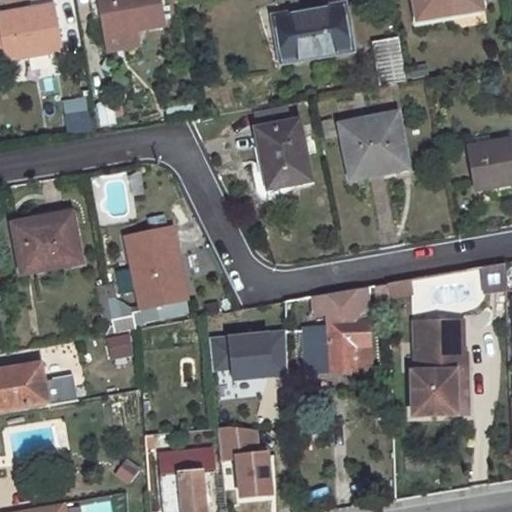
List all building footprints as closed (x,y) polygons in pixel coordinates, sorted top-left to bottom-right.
[(162,0),(97,0),(105,38),(137,32),(168,27),(162,0)] [(480,0),(416,0),(420,20),(482,9),(480,0)] [(55,4),(0,13),(0,31),(6,64),(65,52),(55,4)] [(343,6),(291,15),(299,59),(351,50),(343,6)] [(288,15),(275,17),(278,31),(290,29),(288,15)] [(290,29),(278,31),(283,62),(299,59),(291,15),(288,15),(290,29)] [(137,32),(105,38),(108,53),(140,48),(137,32)] [(399,37),(373,42),(381,84),(406,80),(399,37)] [(285,109),(256,114),(259,130),(256,130),(268,191),(309,182),(297,122),(288,124),(285,109)] [(90,113),(70,116),(73,136),(93,132),(90,113)] [(396,114),(339,125),(348,173),(389,165),(389,168),(407,163),(396,114)] [(511,140),(468,148),(476,189),(511,183),(511,140)] [(34,221),(13,225),(23,273),(82,263),(73,220),(35,227),(34,221)] [(183,315),(180,300),(186,299),(177,256),(168,258),(165,246),(175,244),(171,229),(125,239),(140,308),(131,310),(107,296),(115,333),(136,330),(135,328),(144,326),(143,323),(183,315)] [(506,264),(484,267),(487,291),(507,287),(506,264)] [(409,281),(388,284),(388,297),(411,293),(409,281)] [(368,311),(329,312),(329,322),(368,321),(368,311)] [(422,334),(466,326),(465,317),(421,322),(422,334)] [(368,321),(329,322),(329,327),(305,328),(306,372),(355,371),(355,369),(368,369),(370,366),(368,321)] [(466,326),(422,334),(427,371),(420,372),(425,414),(468,409),(463,368),(474,367),(472,349),(469,349),(466,326)] [(231,371),(231,381),(286,378),(284,333),(209,336),(211,372),(231,371)] [(104,339),(109,361),(133,356),(129,334),(104,339)] [(41,359),(0,366),(0,371),(41,364),(41,359)] [(0,371),(0,411),(48,403),(48,407),(77,402),(73,377),(44,381),(41,364),(0,371)] [(479,409),(474,367),(463,368),(468,409),(479,409)] [(234,461),(236,501),(274,499),(272,452),(260,452),(258,428),(218,430),(220,462),(234,461)] [(205,511),(202,472),(214,471),(212,449),(159,453),(164,511),(205,511)] [(129,485),(138,467),(123,459),(113,477),(129,485)] [(68,511),(111,511),(110,502),(68,507),(68,511)]
